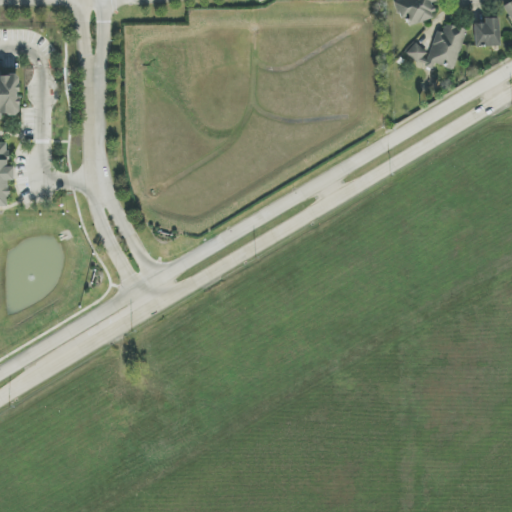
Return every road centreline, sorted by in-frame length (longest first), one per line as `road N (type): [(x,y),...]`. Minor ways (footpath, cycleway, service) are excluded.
road 1 (tertiary): [(511,69),(0,373)]
road 2 (tertiary): [(154,307),(511,94)]
road 3 (residential): [(92,0),(96,183)]
road 4 (residential): [(96,183),(103,231),(127,278),(144,289)]
